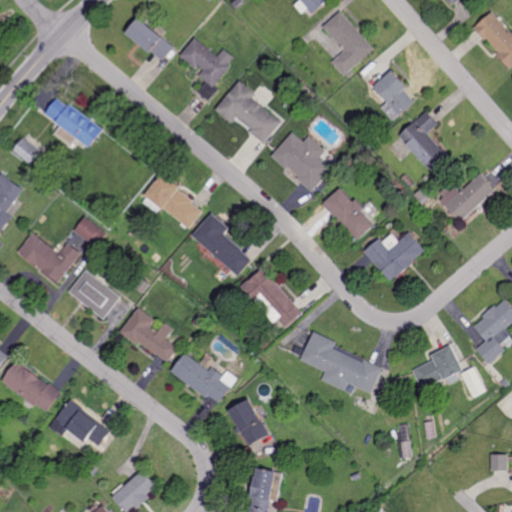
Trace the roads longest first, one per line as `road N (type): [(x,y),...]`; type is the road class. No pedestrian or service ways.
road 1 (residential): [(27,0),(282,218),(380,320),(419,318),(511,238)]
road 2 (residential): [(195,511),(207,470),(194,441),(0,288)]
road 3 (residential): [(100,0),(0,108)]
